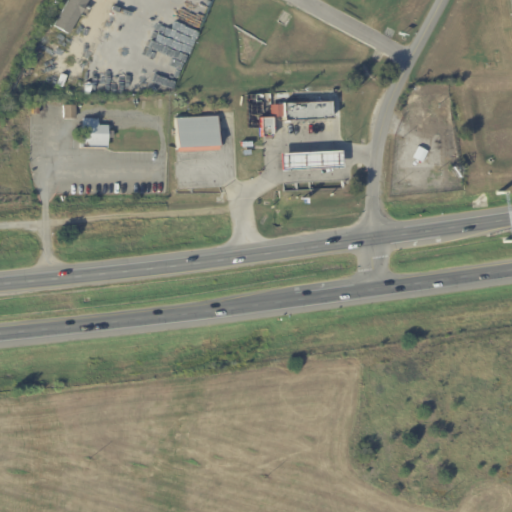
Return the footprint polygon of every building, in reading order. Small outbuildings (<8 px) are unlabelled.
[(87,0),(66,37),(52,28),(68,0),(87,0)] [(283,105),(330,103),(331,119),(284,121),(283,105)] [(75,121),(63,121),(63,107),(75,107),(75,121)] [(177,154),(175,119),(217,117),(219,151),(177,154)] [(264,137),(261,138),(260,119),(272,118),(272,137),(264,137)] [(441,125),(441,130),(435,129),(435,133),(428,132),(428,130),(413,129),(413,120),(441,121),(441,125)] [(81,150),(80,121),(98,121),(98,128),(107,128),(107,149),(81,150)] [(442,140),(441,130),(454,129),(455,139),(442,140)] [(443,151),(442,141),(455,140),(456,150),(443,151)] [(276,154),(337,151),(338,168),(277,171),(276,154)] [(447,162),(444,162),(443,152),(456,151),(456,161),(447,162)]
